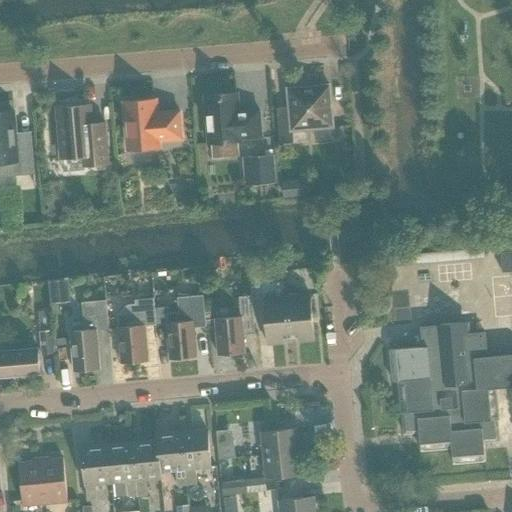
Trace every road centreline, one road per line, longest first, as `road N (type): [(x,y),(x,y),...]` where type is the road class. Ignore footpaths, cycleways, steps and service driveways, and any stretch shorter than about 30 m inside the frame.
road 1 (residential): [(0,74),(345,45)]
road 2 (residential): [(0,404),(338,374)]
road 3 (residential): [(361,509),(511,497)]
road 4 (residential): [(338,374),(352,495),(361,509)]
